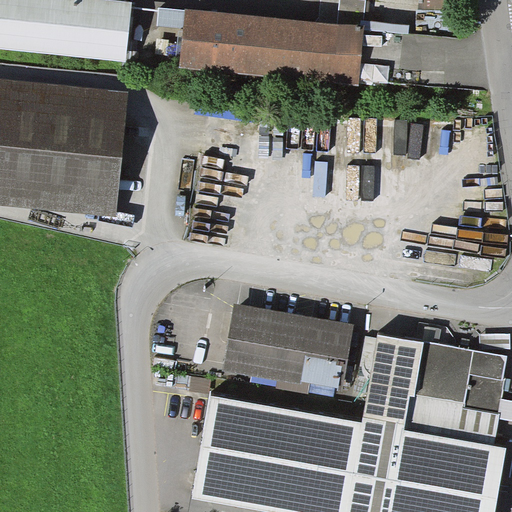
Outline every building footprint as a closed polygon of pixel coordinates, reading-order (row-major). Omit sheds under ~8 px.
[(126,3),(96,0),(0,0),(0,51),(120,63),(126,3)] [(362,23),(177,8),(172,66),(358,81),(362,23)] [(125,93),(0,80),(0,204),(113,216),(125,93)] [(340,392),(352,328),(228,308),(217,371),(340,392)] [(421,344),(371,335),(356,422),(205,396),(188,499),(263,511),(492,511),(504,446),(406,429),(411,403),(421,344)] [(507,358),(421,344),(411,403),(498,416),(507,358)]
